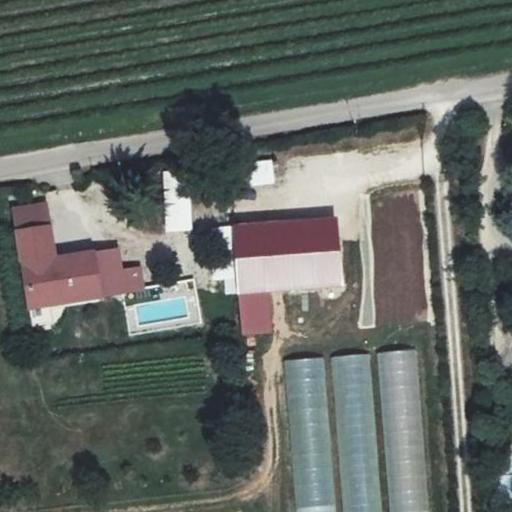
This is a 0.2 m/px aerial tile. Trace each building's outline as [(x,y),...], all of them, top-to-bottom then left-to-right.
[(271,159),(249,161),(253,187),(275,184),(271,159)] [(163,172),(164,233),(193,232),(192,171),(163,172)] [(243,256),(227,257),(230,298),(246,296),(243,256)] [(103,314),(96,274),(26,284),(33,323),(103,314)] [(284,351),(293,511),(331,511),(322,349),(284,351)] [(424,511),(417,350),(379,352),(386,511),(424,511)] [(339,511),(379,511),(371,353),(331,355),(339,511)]
